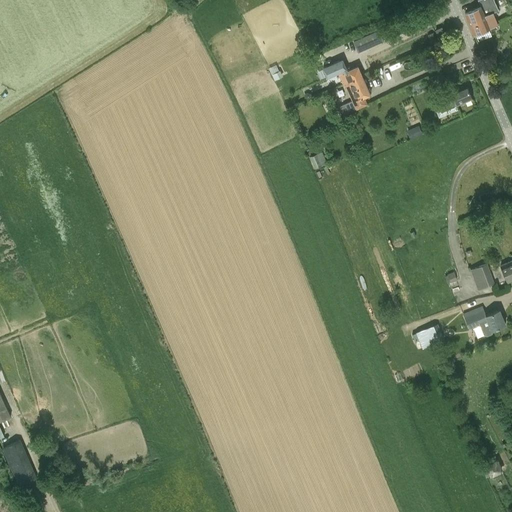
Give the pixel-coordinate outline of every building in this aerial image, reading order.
[(478,0),(481,7),(464,14),(473,35),(497,25),(492,13),(499,10),(494,0),(478,0)] [(511,26),(510,21),(500,25),(502,30),(511,26)] [(439,38),(445,35),(441,26),(435,29),(439,38)] [(380,41),(375,30),(358,37),(361,44),(372,39),(374,43),(380,41)] [(427,35),(431,44),(437,41),(434,32),(427,35)] [(340,60),(323,67),(328,79),(339,74),(340,76),(341,76),(344,83),(362,75),(358,66),(350,69),(349,67),(346,68),(342,59),(340,60)] [(268,68),(274,80),(282,76),(277,64),(268,68)] [(441,70),(429,75),(433,85),(446,80),(441,70)] [(362,75),(344,83),(345,85),(349,84),(355,99),(336,107),(340,116),(349,112),(368,104),(365,97),(370,94),(362,75)] [(450,94),(452,98),(438,104),(441,112),(456,106),(472,99),(467,87),(450,94)] [(423,133),(420,127),(419,127),(418,126),(406,132),(410,140),(422,135),(422,134),(423,133)] [(315,169),(327,164),(322,152),(310,157),(315,169)] [(481,247),(493,242),(489,233),(477,238),(481,247)] [(507,282),(511,279),(511,260),(500,265),(507,282)] [(488,263),(472,269),(479,288),(495,282),(488,263)] [(457,280),(454,272),(447,274),(447,275),(445,277),(447,283),(450,282),(450,283),(457,280)] [(486,315),(482,305),(469,311),(463,313),(469,329),(480,325),(484,335),(487,336),(492,334),(494,328),(505,324),(499,309),(486,315)] [(441,340),(435,324),(418,331),(424,347),(441,340)] [(0,437),(4,436),(0,426),(0,421),(11,417),(0,391),(0,437)] [(38,479),(20,440),(3,447),(20,487),(38,479)] [(487,477),(493,474),(489,463),(482,466),(487,477)]
